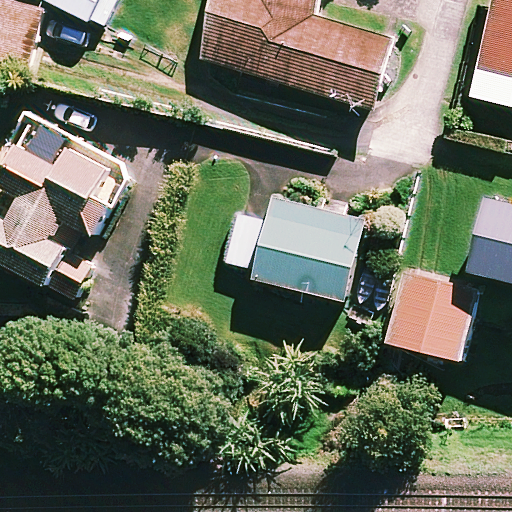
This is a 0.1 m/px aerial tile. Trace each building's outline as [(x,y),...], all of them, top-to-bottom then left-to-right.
[(50,11),(0,0),(0,70),(35,78),(50,11)] [(121,0),(43,0),(108,29),(121,0)] [(325,0),(219,0),(202,63),(383,112),(402,44),(320,21),(325,0)] [(511,0),(505,0),(487,77),(511,82),(511,0)] [(138,177),(38,124),(5,189),(30,202),(19,222),(0,212),(0,260),(81,303),(99,269),(81,260),(94,235),(105,241),(138,177)] [(242,219),(231,264),(261,272),(258,282),(352,305),(372,225),(279,202),(273,226),(242,219)] [(511,207),(498,204),(480,277),(511,284),(511,207)] [(485,291),(412,275),(396,349),(469,365),(485,291)] [(179,307),(154,306),(152,353),(177,354),(179,307)]
